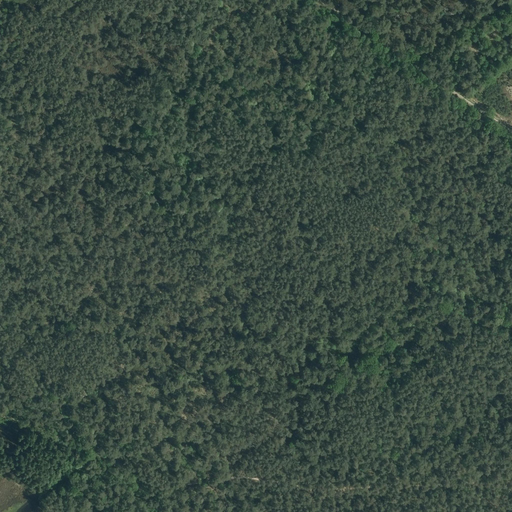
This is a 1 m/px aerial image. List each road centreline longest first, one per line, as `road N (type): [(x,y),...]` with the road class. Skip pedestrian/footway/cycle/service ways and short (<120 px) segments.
road 1 (track): [(166,511),(233,478),(327,491),(472,483)]
road 2 (track): [(0,415),(97,453),(154,511)]
road 3 (track): [(511,130),(410,62)]
